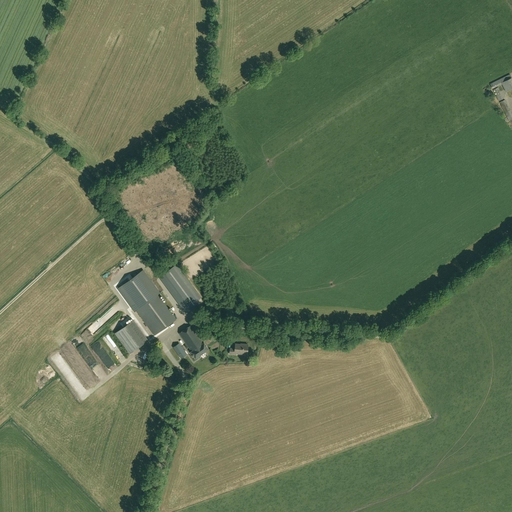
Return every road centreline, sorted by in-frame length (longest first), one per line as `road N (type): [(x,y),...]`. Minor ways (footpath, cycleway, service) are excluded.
road 1 (unclassified): [(196,321),(388,336),(511,246)]
road 2 (track): [(63,151),(187,319)]
road 3 (track): [(0,313),(112,213)]
